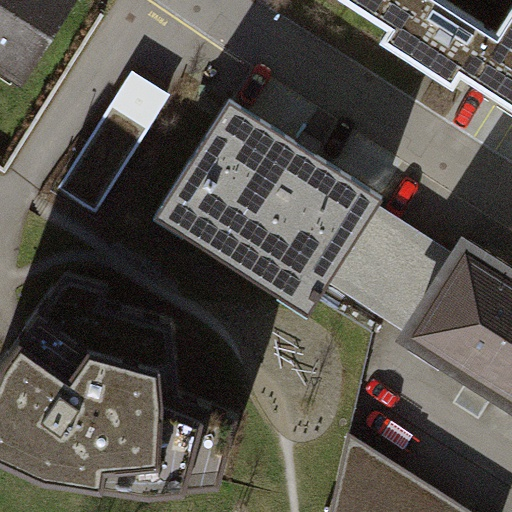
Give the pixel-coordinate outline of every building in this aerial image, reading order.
[(0,0),(0,60),(14,70),(58,0),(0,0)] [(346,0),(511,105),(511,4),(497,29),(451,0),(346,0)] [(69,192),(108,212),(174,86),(134,66),(69,192)] [(230,109),(156,225),(308,321),(321,300),(331,285),(380,208),(382,205),(304,155),(230,109)] [(331,285),(404,332),(454,254),(380,208),(331,285)] [(454,254),(404,332),(511,399),(511,280),(459,247),(454,254)] [(108,281),(66,270),(23,331),(0,364),(0,453),(43,474),(149,490),(220,484),(237,413),(178,390),(172,318),(105,300),(108,281)] [(475,511),(349,432),(330,511),(475,511)]
